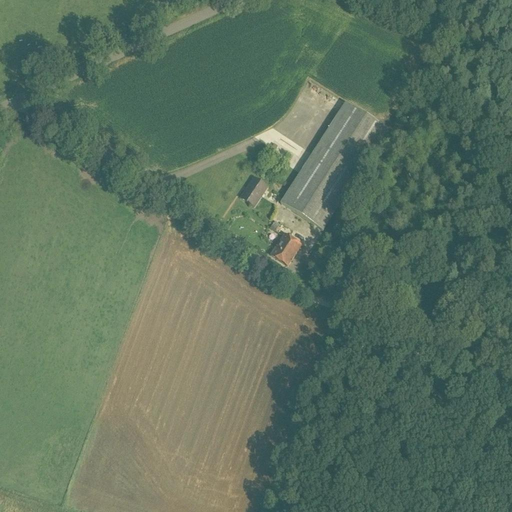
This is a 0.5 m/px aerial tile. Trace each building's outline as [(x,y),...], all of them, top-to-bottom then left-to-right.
[(345,104),(281,205),(323,232),(388,131),(345,104)] [(254,208),(267,188),(254,179),(241,199),(254,208)] [(280,225),(275,222),(269,230),(274,234),(280,225)] [(287,268),(301,247),(284,235),(270,256),(287,268)] [(313,268),(318,271),(322,265),(316,262),(313,268)]
